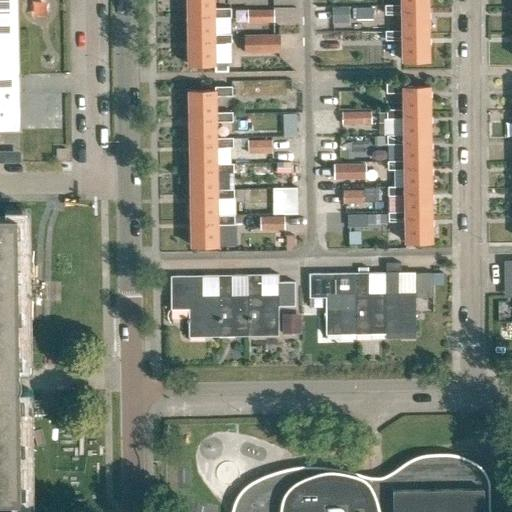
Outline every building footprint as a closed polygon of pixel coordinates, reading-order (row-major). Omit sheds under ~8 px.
[(0,0),(0,75),(15,76),(14,0),(0,0)] [(185,0),(186,11),(213,10),(213,8),(213,0),(185,0)] [(401,0),(401,5),(401,9),(427,8),(426,0),(401,0)] [(428,35),(427,8),(401,9),(401,5),(384,6),(384,15),(401,15),(402,32),(402,35),(428,35)] [(332,7),(333,23),(349,23),(349,7),(332,7)] [(213,10),(186,11),(186,36),(214,36),(214,34),(214,17),(230,17),(230,8),(213,8),(213,10)] [(357,8),(357,20),(373,20),(373,8),(357,8)] [(273,9),(247,10),(247,22),(273,22),(273,9)] [(428,62),(428,35),(402,35),(402,32),(385,32),(385,41),(402,41),(402,62),(428,62)] [(214,34),(214,36),(186,36),(187,63),(215,63),(214,43),(230,42),(230,33),(214,34)] [(279,34),(244,34),(244,52),(279,52),(279,34)] [(403,84),(386,84),(386,94),(403,93),(403,110),(403,113),(430,113),(429,86),(403,87),(403,84)] [(215,86),(215,88),(188,89),(188,115),(189,116),(216,115),(216,113),(216,95),(232,95),(232,86),(215,86)] [(403,110),(386,111),(386,119),(403,119),(404,135),(404,138),(430,138),(430,113),(403,113),(403,110)] [(216,121),(232,121),(232,112),(216,113),(216,115),(189,116),(188,115),(189,141),(216,140),(216,138),(216,121)] [(369,113),(340,113),(340,125),(369,125),(369,113)] [(297,114),(283,114),(283,124),(297,124),(297,114)] [(404,135),(387,135),(387,144),(404,144),(404,161),(404,163),(430,163),(430,138),(404,138),(404,135)] [(216,140),(189,141),(189,167),(217,166),(217,164),(217,148),(233,147),(232,138),(216,138),(216,140)] [(248,155),(273,155),(273,143),(248,143),(248,155)] [(404,161),(387,161),(388,170),(404,170),(404,187),(404,190),(431,189),(430,163),(404,163),(404,161)] [(217,166),(189,167),(190,192),(217,191),(217,189),(217,173),(233,172),(232,164),(217,164),(217,166)] [(275,165),(275,176),(290,176),(290,165),(275,165)] [(364,165),(333,165),(333,180),(364,180),(364,165)] [(431,216),(431,189),(404,190),(404,187),(388,187),(388,214),(404,214),(404,216),(431,216)] [(273,188),(273,214),(298,214),(297,188),(273,188)] [(218,217),(218,215),(217,198),(233,198),(233,189),(217,189),(217,191),(190,192),(190,218),(218,217)] [(362,191),(342,191),(342,205),(362,205),(362,191)] [(404,214),(388,214),(389,222),(405,222),(405,243),(432,243),(431,216),(404,216),(404,214)] [(218,217),(190,218),(191,246),(218,245),(217,225),(234,224),(234,215),(218,215),(218,217)] [(0,503),(22,503),(20,391),(20,372),(18,218),(0,217),(0,503)] [(284,217),(259,217),(259,230),(284,230),(284,217)] [(280,234),(280,247),(296,247),(296,234),(280,234)] [(339,274),(308,274),(309,298),(325,298),(326,335),(355,334),(355,293),(355,273),(339,274)] [(385,273),(355,273),(355,293),(355,334),(385,334),(385,293),(385,273)] [(399,273),(385,273),(385,293),(385,334),(415,333),(415,298),(433,298),(433,274),(413,274),(414,293),(400,293),(399,273)] [(248,275),(218,276),(219,336),(248,336),(248,275)] [(261,275),(248,275),(248,336),(278,336),(278,305),(296,305),(296,282),(279,282),(279,275),(261,275)] [(189,337),(219,336),(218,276),(202,276),(188,276),(171,276),(171,309),(188,309),(189,337)] [(282,316),(282,335),(299,335),(299,316),(282,316)] [(484,511),(484,485),(483,481),(479,474),(474,469),(463,463),(456,461),(450,460),(438,460),(426,461),(420,462),(414,465),(402,473),(390,480),(385,482),(381,483),(373,483),(366,482),(360,480),(354,478),(342,475),(330,473),(318,472),(310,472),(306,472),(294,473),(282,476),(270,480),(259,485),(250,490),(246,495),(241,503),(238,511),(484,511)]
